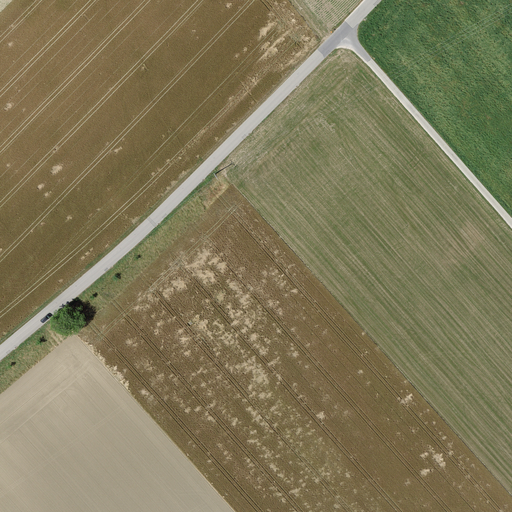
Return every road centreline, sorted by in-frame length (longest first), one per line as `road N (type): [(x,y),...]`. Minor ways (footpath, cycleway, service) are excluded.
road 1 (unclassified): [(0,352),(121,250),(373,0)]
road 2 (track): [(344,31),(511,222)]
